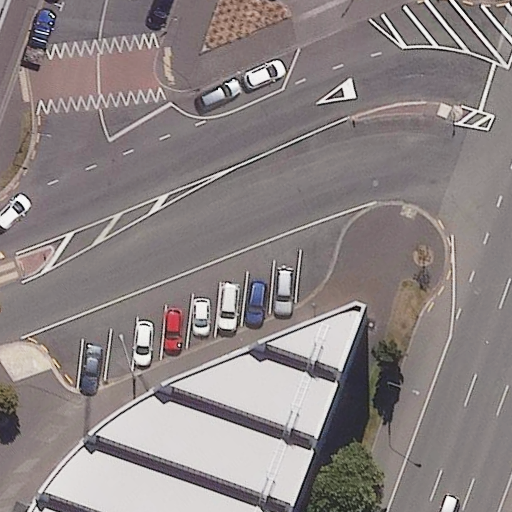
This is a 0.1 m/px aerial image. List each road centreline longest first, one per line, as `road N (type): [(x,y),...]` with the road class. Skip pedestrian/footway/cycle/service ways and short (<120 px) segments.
road 1 (residential): [(0,273),(363,109),(418,100),(511,114)]
road 2 (residential): [(106,0),(0,266)]
road 3 (trunk): [(511,323),(443,511)]
